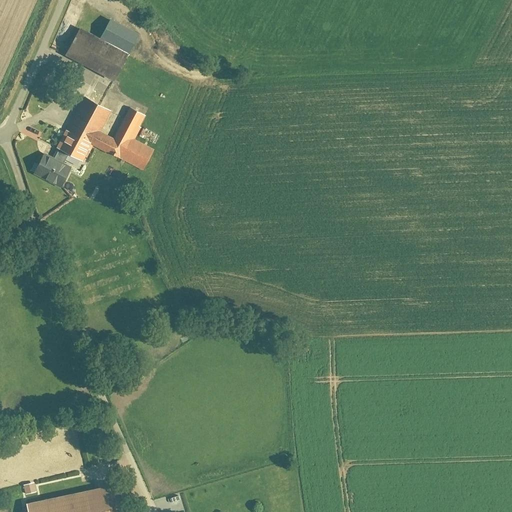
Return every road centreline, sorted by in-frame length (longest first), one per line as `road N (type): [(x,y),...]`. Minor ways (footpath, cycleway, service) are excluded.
road 1 (track): [(0,137),(64,320),(151,511)]
road 2 (residential): [(0,137),(69,0)]
